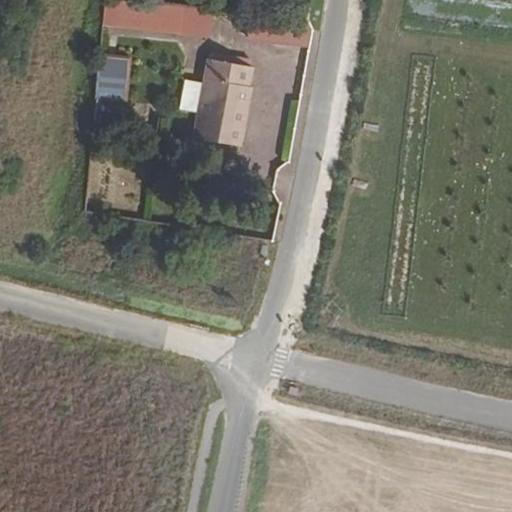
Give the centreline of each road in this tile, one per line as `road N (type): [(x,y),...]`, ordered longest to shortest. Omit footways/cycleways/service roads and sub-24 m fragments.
road 1 (unclassified): [(336,0),(292,243),(258,362)]
road 2 (unclassified): [(258,362),(0,300)]
road 3 (unclassified): [(511,421),(258,362)]
road 4 (unclassified): [(258,362),(243,401),(225,511)]
